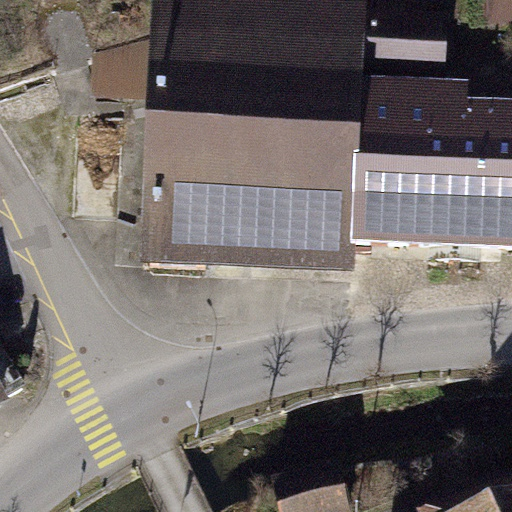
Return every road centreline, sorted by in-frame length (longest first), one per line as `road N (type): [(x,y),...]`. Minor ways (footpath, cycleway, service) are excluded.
road 1 (unclassified): [(511,330),(365,348),(141,392)]
road 2 (residential): [(0,143),(141,392)]
road 3 (unclassified): [(141,392),(92,414),(0,505)]
